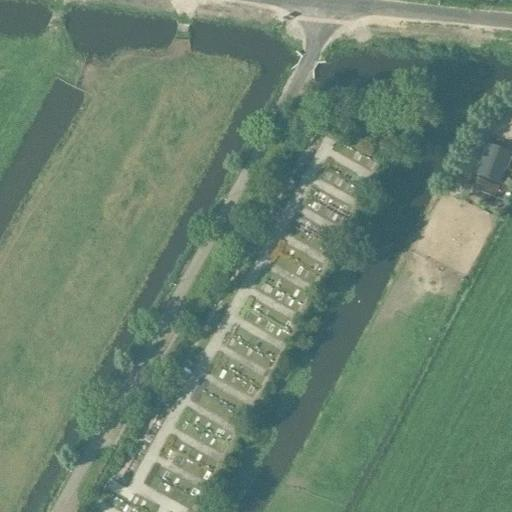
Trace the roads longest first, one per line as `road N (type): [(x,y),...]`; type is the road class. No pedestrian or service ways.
road 1 (unclassified): [(57,511),(306,63),(317,35),(316,5)]
road 2 (unclassified): [(511,26),(316,5)]
